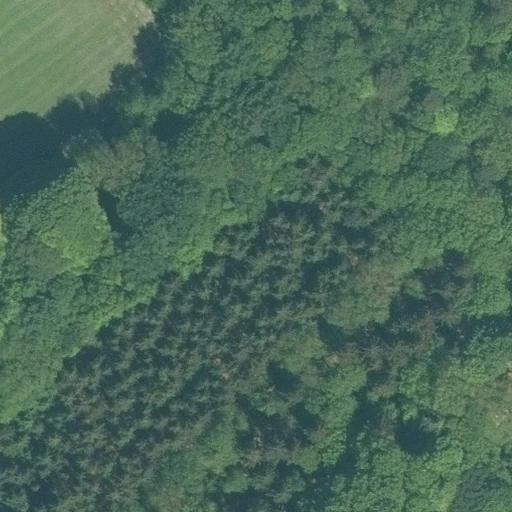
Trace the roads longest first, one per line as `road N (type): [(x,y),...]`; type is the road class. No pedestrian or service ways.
road 1 (unknown): [(511,284),(309,511)]
road 2 (track): [(373,511),(511,348)]
